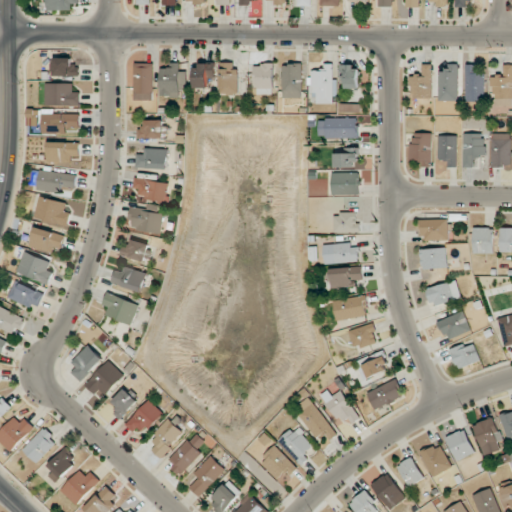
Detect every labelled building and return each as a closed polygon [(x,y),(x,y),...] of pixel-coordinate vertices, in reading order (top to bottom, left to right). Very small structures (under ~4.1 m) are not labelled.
[(48,0),(49,10),(73,10),(73,4),(80,4),(79,0),(48,0)] [(55,76),(79,75),(79,65),(73,65),(73,58),(54,58),(55,76)] [(239,63),(221,62),(221,94),(238,94),(239,63)] [(154,63),(135,63),(135,100),(154,100),(154,63)] [(333,63),(324,64),(324,70),(310,71),(311,104),(334,103),(333,63)] [(160,96),(180,96),(180,90),(186,90),(186,71),(180,71),(180,64),(161,64),(160,96)] [(209,78),(216,78),(216,64),(194,65),(195,88),(209,88),(209,78)] [(274,64),(255,65),(256,94),(274,94),(274,64)] [(302,98),(303,65),(283,64),(282,97),(302,98)] [(433,98),(432,64),(423,64),(423,74),(412,75),(412,98),(433,98)] [(440,100),(459,101),(459,64),(441,64),(440,100)] [(511,64),(504,65),(504,75),(493,75),(493,105),(511,104),(511,64)] [(359,88),(358,65),(342,65),(342,88),(359,88)] [(466,101),(485,101),(485,73),(476,72),(476,65),(466,65),(466,101)] [(73,83),(46,83),(46,105),(80,106),(80,92),(73,92),(73,83)] [(43,133),(80,133),(80,114),(43,113),(43,133)] [(358,118),(319,118),(319,138),(358,138),(358,118)] [(165,119),(145,120),(145,127),(138,127),(138,139),(165,138),(165,119)] [(412,159),(421,158),(421,167),(433,166),(432,132),(411,133),(412,159)] [(464,168),(474,168),(474,156),(485,156),(485,134),(464,133),(464,168)] [(511,162),(511,133),(492,134),(492,167),(511,166),(511,162)] [(458,136),(439,135),(439,159),(448,159),(448,167),(457,167),(458,136)] [(80,143),(48,142),(48,161),(73,162),(73,156),(80,156),(80,143)] [(358,145),(335,144),(335,167),(358,167),(358,145)] [(144,154),(137,154),(137,167),(168,169),(169,149),(145,148),(144,154)] [(37,190),(60,193),(61,186),(76,188),(78,175),(41,169),(37,190)] [(332,194),(359,195),(360,172),(333,172),(332,194)] [(168,182),(135,178),(133,195),(166,199),(168,182)] [(34,219),(67,228),(72,213),(65,211),(67,203),(40,196),(34,219)] [(130,229),(160,233),(163,206),(148,204),(147,209),(132,207),(130,229)] [(359,213),(334,213),(335,232),(359,232),(359,213)] [(449,219),(422,220),(422,241),(449,240),(449,219)] [(475,254),(494,253),(494,227),(474,228),(475,254)] [(501,252),(511,251),(511,227),(501,227),(501,252)] [(62,248),(65,234),(35,228),(31,247),(54,252),(55,246),(62,248)] [(131,246),(123,244),(121,255),(148,261),(152,244),(133,240),(131,246)] [(327,264),(361,259),(359,247),(352,248),(351,242),(324,245),(327,264)] [(422,269),(448,268),(447,248),(422,249),(422,269)] [(48,270),(51,261),(25,251),(18,272),(49,284),(54,272),(48,270)] [(112,284),(143,291),(147,273),(116,266),(112,284)] [(332,286),(363,284),(363,267),(332,268),(332,286)] [(32,307),(34,303),(40,306),(46,293),(17,280),(9,297),(32,307)] [(427,288),(433,306),(462,298),(457,280),(427,288)] [(103,305),(109,306),(106,316),(133,324),(139,303),(107,293),(103,305)] [(336,318),(367,317),(366,297),(335,298),(336,318)] [(0,326),(17,335),(25,318),(0,305),(0,326)] [(440,320),(447,339),(471,331),(464,311),(440,320)] [(511,341),(511,314),(498,318),(506,344),(511,341)] [(349,331),(355,349),(379,341),(373,323),(349,331)] [(0,337),(0,357),(8,341),(0,337)] [(458,368),(481,360),(474,342),(452,350),(458,368)] [(69,369),(82,381),(104,359),(91,347),(69,369)] [(390,369),(382,350),(360,360),(368,379),(390,369)] [(86,385),(96,395),(102,388),(108,394),(125,375),(109,360),(86,385)] [(404,397),(397,379),(367,392),(375,409),(404,397)] [(139,401),(125,388),(113,402),(118,407),(113,412),(121,419),(139,401)] [(324,393),(345,427),(360,418),(342,389),(333,395),(329,390),(324,393)] [(0,395),(0,416),(10,408),(0,395)] [(126,424),(135,432),(138,428),(145,434),(164,413),(150,399),(126,424)] [(509,441),(511,440),(511,412),(501,416),(509,441)] [(0,432),(0,440),(12,452),(33,429),(18,414),(0,432)] [(501,440),(495,417),(474,423),(482,454),(501,449),(498,441),(501,440)] [(161,457),(185,433),(169,418),(154,434),(159,439),(151,447),(161,457)] [(302,465),(310,458),(306,453),(315,445),(297,426),(280,442),(302,465)] [(24,450),(37,463),(58,441),(44,428),(24,450)] [(476,453),(465,429),(447,436),(457,461),(476,453)] [(202,454),(197,449),(206,441),(197,432),(168,461),(181,474),(202,454)] [(440,443),(421,453),(434,477),(453,467),(440,443)] [(298,469),(276,445),(260,460),(283,484),(298,469)] [(78,460),(66,448),(45,469),(58,481),(78,460)] [(195,474),(199,478),(191,487),(201,496),(226,469),(212,456),(195,474)] [(398,465),(410,486),(425,478),(413,457),(398,465)] [(85,468),(62,490),(76,505),(99,483),(85,468)] [(407,498),(388,472),(372,484),(391,509),(407,498)] [(217,501),(212,506),(218,511),(224,511),(243,492),(229,480),(213,497),(217,501)] [(506,507),(511,505),(511,484),(500,489),(506,507)] [(109,511),(116,505),(111,500),(116,495),(107,486),(85,509),(88,511),(109,511)] [(480,511),(501,511),(491,488),(474,495),(480,511)] [(373,503),(375,501),(367,489),(350,503),(357,511),(377,511),(379,511),(373,503)] [(270,511),(251,494),(234,511),(270,511)] [(444,511),(468,511),(462,501),(444,511)]
